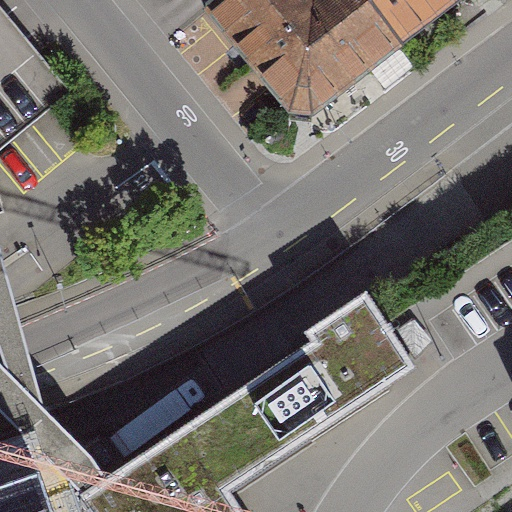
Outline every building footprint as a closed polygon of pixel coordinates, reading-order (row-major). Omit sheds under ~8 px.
[(0,0),(0,147),(71,89),(19,25),(0,0)] [(304,139),(391,72),(336,0),(315,0),(305,7),(299,0),(233,0),(196,33),(285,140),(284,155),(303,155),(304,139)] [(336,0),(391,72),(478,6),(473,0),(336,0)] [(392,318),(368,283),(301,327),(311,343),(100,482),(76,498),(84,511),(236,511),(225,494),(422,364),(392,318)] [(170,427),(242,375),(227,356),(156,407),(170,427)] [(36,511),(24,475),(0,483),(0,511),(36,511)]
